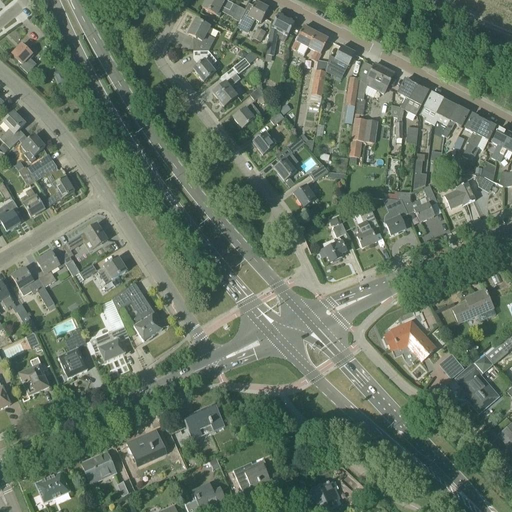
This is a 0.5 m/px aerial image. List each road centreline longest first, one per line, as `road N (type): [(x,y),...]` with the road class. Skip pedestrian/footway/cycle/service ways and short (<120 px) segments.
road 1 (primary): [(52,0),(154,184),(269,330)]
road 2 (primary): [(306,313),(132,108),(74,0)]
road 3 (residential): [(309,277),(275,204),(157,60),(160,37),(182,0)]
road 4 (residential): [(511,121),(279,0)]
road 5 (primary): [(281,344),(353,416),(475,511)]
road 6 (primary): [(482,511),(318,327)]
road 7 (residential): [(212,363),(101,194)]
road 8 (tertiary): [(29,445),(212,363)]
road 9 (residential): [(101,194),(0,76)]
road 10 (tertiary): [(373,295),(497,237)]
